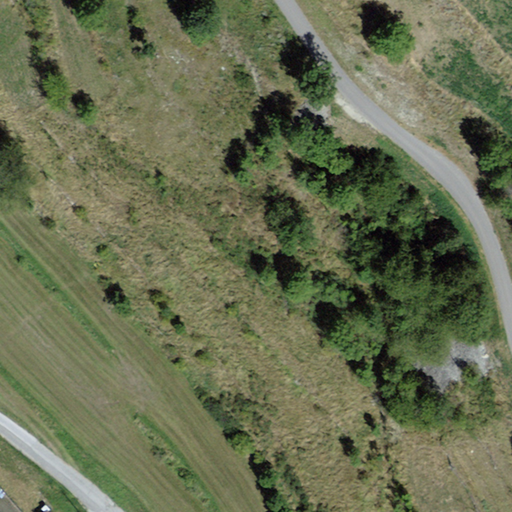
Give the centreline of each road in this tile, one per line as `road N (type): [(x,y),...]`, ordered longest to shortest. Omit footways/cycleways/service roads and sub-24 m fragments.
road 1 (track): [(511,315),(466,194),(347,88),(287,0)]
road 2 (unclassified): [(106,511),(0,423)]
